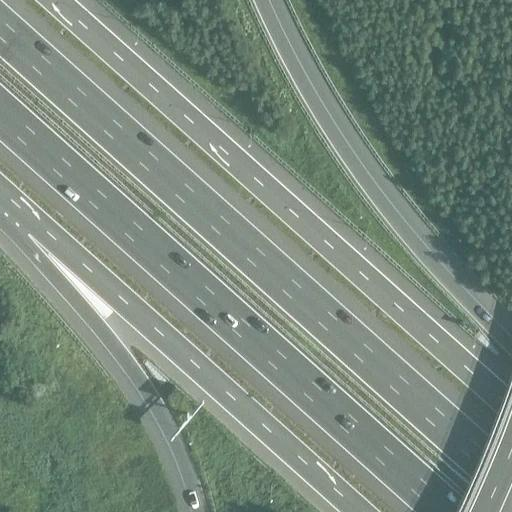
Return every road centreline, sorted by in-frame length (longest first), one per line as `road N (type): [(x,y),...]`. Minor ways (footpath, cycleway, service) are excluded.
road 1 (motorway): [(511,493),(0,34)]
road 2 (motorway): [(511,404),(55,0)]
road 3 (motorway): [(0,113),(445,511)]
road 4 (motorway): [(511,348),(381,198),(315,99),(263,0)]
road 5 (motorway): [(31,228),(349,511)]
road 6 (motorway): [(31,228),(135,366),(194,511)]
